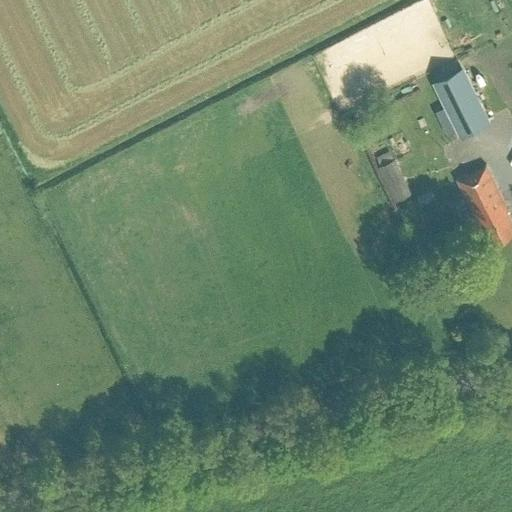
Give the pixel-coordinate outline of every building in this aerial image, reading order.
[(490,119),(463,65),(432,80),(459,135),(490,119)] [(421,111),(404,117),(408,130),(425,124),(421,111)] [(377,122),(356,131),(364,152),(386,144),(377,122)] [(379,166),(395,201),(410,194),(410,193),(414,191),(410,181),(405,183),(395,159),(379,166)] [(408,165),(410,178),(427,176),(425,162),(408,165)] [(473,206),(491,243),(511,232),(511,218),(505,204),(507,203),(487,163),(457,177),(472,207),(473,206)]
